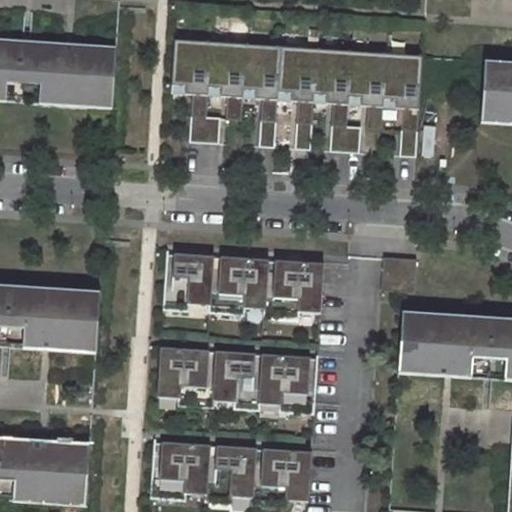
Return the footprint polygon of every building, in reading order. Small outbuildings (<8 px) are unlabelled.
[(0,102),(5,103),(7,83),(7,73),(40,75),(40,85),(38,105),(102,110),(106,48),(67,45),(0,40),(0,102)] [(423,58),(175,42),(172,95),(193,96),(190,143),(219,145),(221,123),(207,122),(208,97),(228,98),(226,121),(246,122),(248,100),(268,101),(265,148),(280,149),(283,102),(303,103),(300,151),(315,152),(318,104),(338,106),(335,153),(364,155),(365,129),(351,128),(353,107),(373,108),(371,130),(382,131),(383,109),(403,110),(400,157),(416,158),(423,58)] [(112,110),(116,49),(106,48),(102,110),(112,110)] [(490,125),(494,63),(484,62),(480,124),(490,125)] [(511,126),(511,64),(494,63),(490,125),(511,126)] [(40,75),(7,73),(7,83),(40,85),(40,75)] [(165,266),(162,311),(188,313),(188,305),(208,306),(208,314),(244,316),(244,309),(264,310),(263,318),(298,320),(299,313),(320,314),(323,265),(275,261),(274,272),(268,271),(269,261),(220,258),(220,268),(212,267),(212,258),(173,255),(172,266),(165,266)] [(416,261),(383,258),(381,292),(414,294),(416,261)] [(0,317),(25,320),(24,330),(22,350),(46,351),(84,354),(89,294),(0,287),(0,317)] [(99,294),(89,294),(84,354),(94,355),(99,294)] [(398,375),(408,375),(412,314),(402,313),(398,375)] [(511,319),(412,314),(408,375),(447,378),(471,379),(473,359),(473,349),(507,352),(506,362),(505,382),(511,382),(511,319)] [(0,327),(24,330),(25,320),(0,317),(0,327)] [(209,353),(160,349),(157,398),(178,400),(178,407),(213,410),(214,402),(234,403),(233,411),(259,413),(260,405),(279,406),(279,414),(314,416),(317,369),(309,369),(310,359),(260,356),(259,367),(253,366),(254,355),(215,353),(214,364),(208,364),(209,353)] [(506,362),(507,352),(473,349),(473,359),(506,362)] [(0,471),(14,472),(13,482),(12,502),(74,507),(78,446),(43,444),(0,440),(0,471)] [(153,455),(150,500),(175,502),(176,495),(196,496),(195,503),(231,506),(232,498),(252,499),(251,507),(286,509),(287,502),(308,503),(311,454),(262,451),(262,461),(256,460),(257,450),(208,447),(207,457),(200,457),(200,447),(161,444),(160,455),(153,455)] [(78,446),(74,507),(84,507),(88,447),(78,446)] [(0,481),(13,482),(14,472),(0,471),(0,481)]
